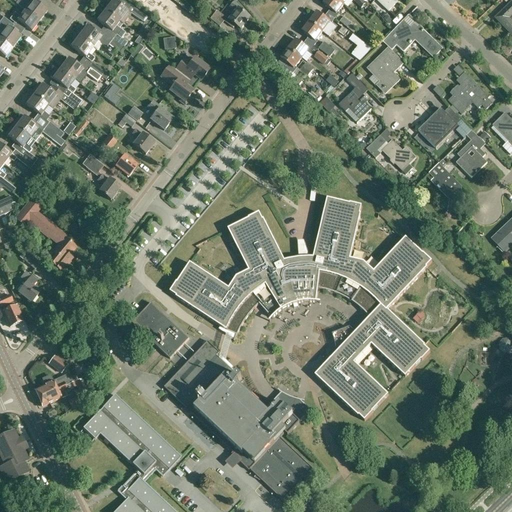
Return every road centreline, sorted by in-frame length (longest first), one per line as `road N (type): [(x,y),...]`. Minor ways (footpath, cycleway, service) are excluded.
road 1 (residential): [(11,376),(301,0)]
road 2 (residential): [(0,106),(80,0)]
road 3 (tertiary): [(79,511),(22,397)]
